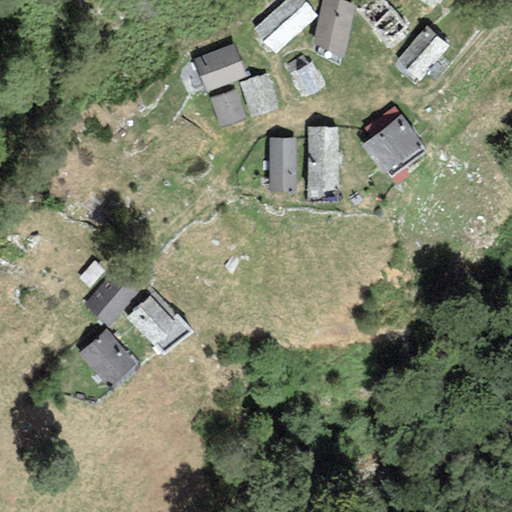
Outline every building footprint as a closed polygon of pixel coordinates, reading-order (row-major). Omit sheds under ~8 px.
[(317,16),(302,0),(285,0),(253,29),(275,54),(317,16)] [(343,58),(354,5),(342,0),(322,0),(312,45),(343,58)] [(365,0),(355,9),(388,47),(412,27),(388,0),(365,0)] [(449,45),(426,25),(396,61),(420,81),(449,45)] [(207,92),(247,76),(234,44),(194,59),(207,92)] [(326,86),(311,62),(296,71),(310,95),(326,86)] [(267,74),(239,83),(250,117),(279,108),(267,74)] [(246,118),(235,89),(209,99),(219,127),(246,118)] [(363,129),(370,138),(400,116),(393,106),(363,129)] [(426,151),(400,116),(370,138),(361,145),(383,174),(387,172),(391,177),(426,151)] [(337,127),(306,127),(306,190),(337,190),(337,127)] [(295,139),(269,139),(269,190),(295,190),(295,139)] [(135,204),(125,213),(135,223),(145,214),(135,204)] [(110,244),(103,236),(96,242),(102,250),(110,244)] [(89,288),(105,270),(94,261),(78,279),(89,288)] [(85,305),(110,327),(138,294),(125,284),(121,289),(108,277),(85,305)] [(148,296),(126,318),(152,344),(174,322),(148,296)] [(109,386),(135,363),(106,330),(80,353),(109,386)]
